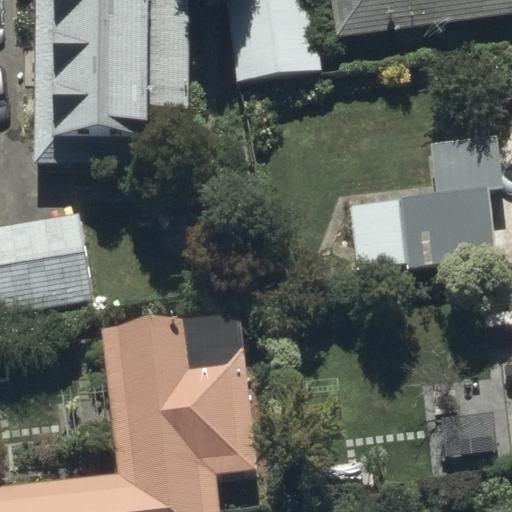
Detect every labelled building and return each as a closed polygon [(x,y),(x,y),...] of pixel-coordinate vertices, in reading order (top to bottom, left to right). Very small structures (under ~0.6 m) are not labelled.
[(33,0),(35,186),(148,185),(147,137),(191,137),(188,0),(33,0)] [(511,0),(331,0),(338,56),(511,33),(511,0)] [(230,14),(236,90),(237,98),(320,88),(310,5),(230,14)] [(436,216),(352,224),(357,286),(406,282),(406,287),(493,280),(487,209),(503,208),(500,180),(507,180),(505,152),(432,159),(436,216)] [(85,221),(0,232),(0,321),(98,310),(85,221)] [(117,479),(0,491),(0,511),(223,511),(220,477),(259,473),(243,316),(102,330),(117,479)]
